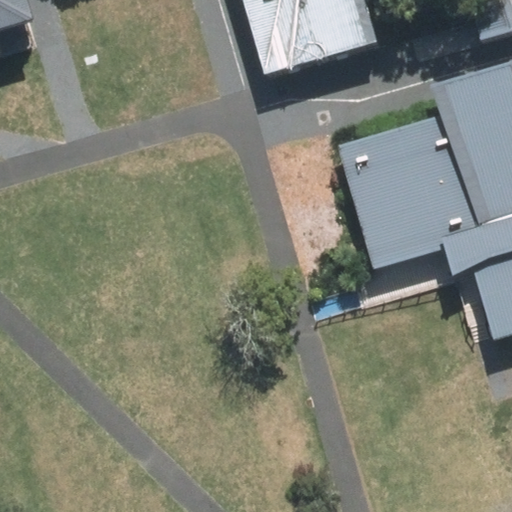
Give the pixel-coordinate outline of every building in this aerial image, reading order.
[(0,0),(0,24),(17,20),(11,0),(0,0)] [(511,0),(237,0),(259,74),(373,41),(360,0),(502,0),(511,31),(511,0)] [(343,150),(378,270),(447,249),(455,278),(475,272),(496,340),(511,335),(511,72),(436,95),(444,120),(343,150)] [(221,511),(124,159),(0,192),(0,201),(85,511),(221,511)] [(462,277),(369,302),(424,506),(489,489),(478,448),(506,440),(462,277)]
